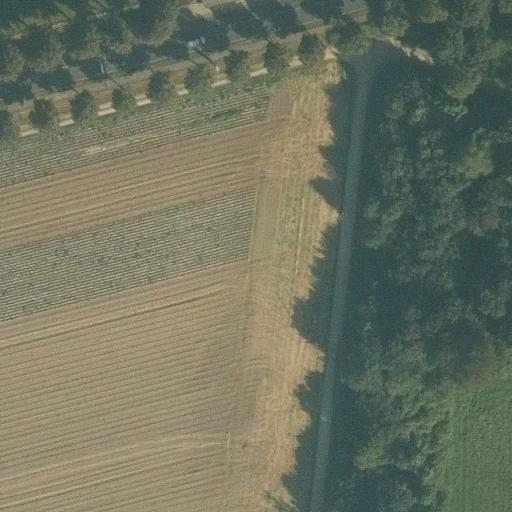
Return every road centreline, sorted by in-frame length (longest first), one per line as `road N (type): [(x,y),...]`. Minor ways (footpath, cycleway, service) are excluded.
road 1 (track): [(311,511),(359,49),(388,48)]
road 2 (track): [(0,141),(359,49)]
road 3 (primary): [(0,85),(340,0)]
road 4 (track): [(388,48),(511,97)]
